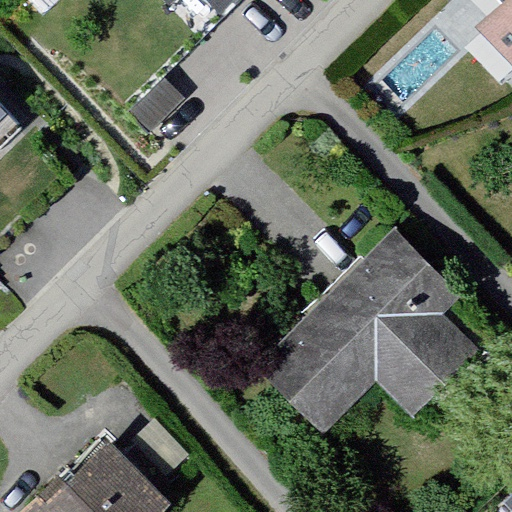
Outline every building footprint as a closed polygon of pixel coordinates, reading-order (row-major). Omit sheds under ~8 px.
[(165,0),(187,22),(209,0),(165,0)] [(511,0),(495,0),(466,26),(511,77),(511,0)] [(384,205),(226,358),(310,445),(375,382),(412,420),(478,356),(437,314),(464,288),(384,205)] [(110,433),(26,511),(170,511),(178,505),(110,433)] [(511,511),(511,493),(497,507),(502,511),(511,511)]
